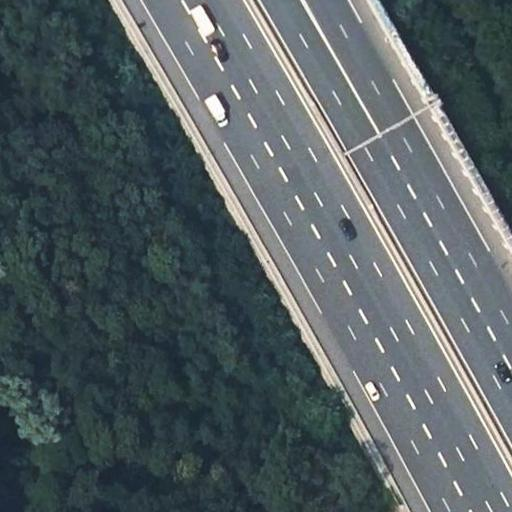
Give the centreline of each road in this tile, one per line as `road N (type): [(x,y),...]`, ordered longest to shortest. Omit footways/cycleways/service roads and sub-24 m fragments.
road 1 (motorway): [(200,0),(489,511)]
road 2 (motorway): [(511,392),(379,153)]
road 3 (motorway): [(379,153),(285,0)]
road 4 (motorway): [(379,153),(305,0)]
